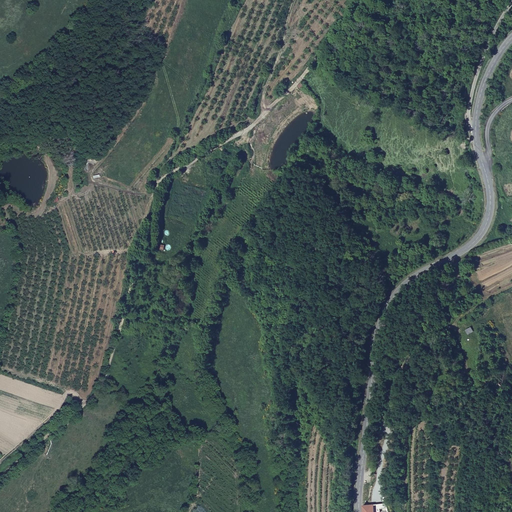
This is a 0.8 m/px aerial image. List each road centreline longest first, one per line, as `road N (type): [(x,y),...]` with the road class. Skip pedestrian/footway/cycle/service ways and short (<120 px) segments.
road 1 (track): [(0,478),(86,405),(106,375),(160,182),(247,129),(366,0)]
road 2 (secondary): [(359,511),(380,324),(406,282),(461,252),(485,226),(490,191),(481,157)]
road 3 (track): [(511,285),(418,344),(392,385),(384,421)]
road 4 (unclassified): [(476,134),(468,121),(472,90),(511,3)]
